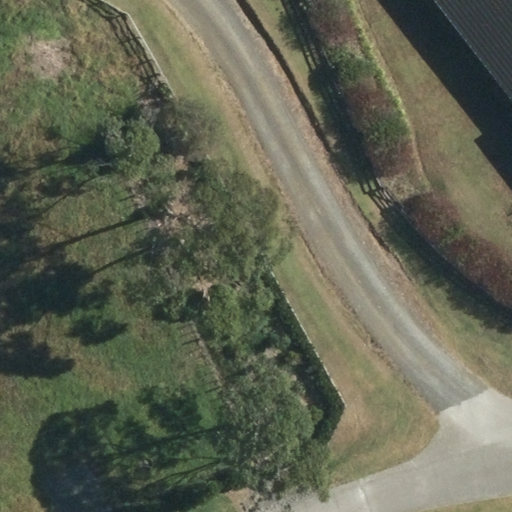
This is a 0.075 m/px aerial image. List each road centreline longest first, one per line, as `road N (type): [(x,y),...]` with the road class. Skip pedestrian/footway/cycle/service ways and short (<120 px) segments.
road 1 (unknown): [(511,411),(343,246),(205,0)]
road 2 (residential): [(360,511),(511,473)]
